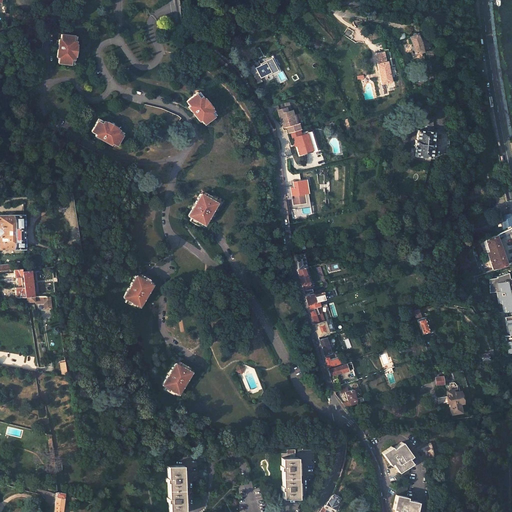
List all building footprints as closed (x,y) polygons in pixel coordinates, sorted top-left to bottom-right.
[(39,62),(42,23),(35,23),(33,61),(39,62)] [(409,36),(413,45),(414,54),(423,51),(421,42),(417,33),(409,36)] [(57,63),(71,65),(72,56),(73,57),(75,45),(74,45),(75,36),(60,35),(59,40),(57,40),(55,57),(57,58),(57,63)] [(376,52),(378,62),(377,63),(381,84),(391,81),(387,61),(386,61),(384,51),(376,52)] [(276,70),(271,60),(254,68),(258,78),(276,70)] [(186,107),(197,121),(198,120),(202,124),(213,115),(208,108),(209,108),(202,99),(201,99),(196,93),(184,102),(187,106),(186,107)] [(143,105),(141,111),(157,115),(172,121),(175,124),(179,118),(176,116),(160,109),(143,105)] [(299,134),(295,124),(292,125),(289,116),(290,116),(289,111),(284,112),(283,109),(276,111),(279,120),(280,120),(283,128),(285,128),(287,134),(288,134),(290,139),(293,138),(296,146),(295,146),(298,157),(306,155),(306,154),(315,151),(311,137),(309,138),(307,132),(299,134)] [(104,123),(97,119),(93,125),(89,131),(94,134),(93,136),(109,145),(110,143),(114,145),(122,133),(114,128),(115,128),(105,122),(104,123)] [(415,156),(431,158),(432,148),(433,148),(433,141),(433,132),(418,130),(417,140),(415,140),(415,146),(416,146),(415,156)] [(96,155),(63,136),(60,142),(93,161),(96,155)] [(305,182),(303,181),(300,179),(299,178),(295,179),(295,182),(294,184),(289,185),(291,195),(297,194),(297,203),(306,201),(304,193),(307,192),(305,182)] [(212,197),(203,192),(201,195),(198,193),(192,202),(193,203),(191,206),(185,215),(188,217),(187,220),(196,226),(197,224),(199,220),(203,222),(208,212),(206,212),(208,209),(209,210),(212,205),(209,203),(211,199),(212,197)] [(404,203),(407,195),(400,194),(398,202),(404,203)] [(510,225),(509,214),(501,215),(503,228),(510,225)] [(0,250),(24,249),(24,239),(23,239),(23,230),(24,230),(23,215),(0,215),(0,250)] [(511,226),(511,227),(498,234),(499,237),(511,231),(511,226)] [(489,250),(487,251),(492,269),(506,264),(496,235),(490,237),(485,240),(489,250)] [(294,255),(296,269),(304,267),(305,267),(302,253),(294,255)] [(304,267),(296,269),(297,273),(302,288),(310,286),(304,267)] [(15,278),(18,278),(20,287),(16,288),(17,299),(18,300),(21,300),(21,298),(27,297),(35,296),(32,269),(22,270),(21,268),(14,269),(14,270),(15,278)] [(511,315),(510,309),(511,308),(511,281),(511,277),(508,278),(507,272),(495,276),(496,277),(489,278),(489,293),(496,291),(497,295),(495,295),(505,342),(511,340),(511,315)] [(144,285),(147,280),(148,279),(138,273),(137,276),(133,275),(128,284),(129,284),(127,287),(126,287),(121,296),(124,298),(122,301),(131,307),(132,305),(135,301),(138,303),(143,294),(142,293),(143,290),(145,291),(147,286),(144,285)] [(312,293),(304,295),(307,303),(317,300),(323,299),(322,294),(313,296),(312,293)] [(317,336),(327,332),(323,321),(318,322),(315,314),(318,313),(316,306),(318,305),(317,300),(307,303),(307,305),(309,313),(317,336)] [(427,331),(428,330),(423,316),(421,317),(418,309),(413,311),(421,333),(427,331)] [(327,352),(323,339),(326,338),(325,336),(318,339),(322,353),(327,352)] [(240,354),(245,347),(237,342),(232,350),(240,354)] [(486,353),(479,355),(481,361),(488,359),(486,353)] [(323,355),(327,368),(338,364),(337,357),(329,359),(327,354),(323,355)] [(185,365),(176,361),(175,363),(172,362),(166,371),(167,371),(165,374),(159,384),(163,385),(161,389),(170,394),(171,392),(173,388),(177,390),(182,380),(180,379),(181,377),(183,378),(185,373),(182,372),(185,367),(185,365)] [(352,367),(350,361),(328,370),(330,376),(350,369),(350,368),(352,367)] [(238,364),(235,371),(242,374),(245,368),(238,364)] [(350,401),(356,399),(352,389),(341,393),(344,401),(343,402),(345,406),(351,404),(350,401)] [(452,414),(461,411),(459,403),(462,402),(459,390),(453,392),(452,389),(446,391),(448,399),(450,405),(452,414)] [(468,416),(455,419),(457,426),(469,423),(468,416)] [(408,457),(411,455),(401,442),(392,448),(391,446),(381,453),(385,458),(390,465),(392,463),(398,472),(411,463),(408,457)] [(280,452),(282,497),(298,496),(297,478),(296,456),(294,456),(293,448),(286,449),(286,452),(280,452)] [(182,511),(181,492),(180,464),(164,465),(166,511),(182,511)] [(65,495),(65,494),(56,493),(52,511),(61,511),(64,498),(75,501),(75,500),(76,497),(65,495)] [(332,511),(335,505),(334,505),(338,496),(332,493),(323,506),(329,509),(332,511)] [(395,509),(394,511),(414,511),(417,500),(406,498),(407,496),(396,494),(394,503),(393,509),(395,509)] [(281,511),(281,500),(273,500),(273,511),(281,511)]
